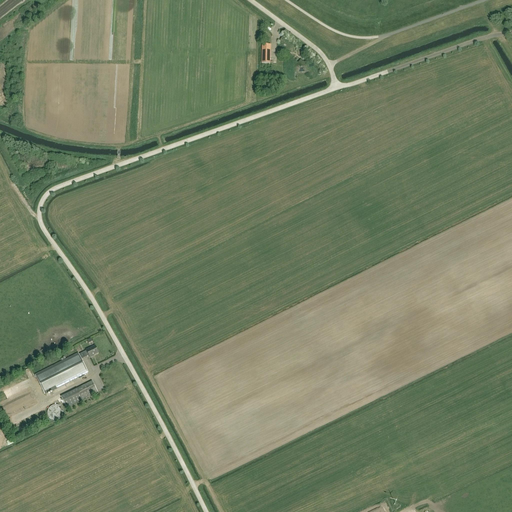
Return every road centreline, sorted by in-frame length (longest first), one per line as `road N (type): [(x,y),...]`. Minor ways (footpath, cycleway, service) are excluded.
road 1 (unclassified): [(206,511),(91,297),(43,229),(40,204),(59,186),(336,87)]
road 2 (unclassified): [(336,87),(511,32)]
road 3 (unclassified): [(336,87),(325,58),(249,0)]
